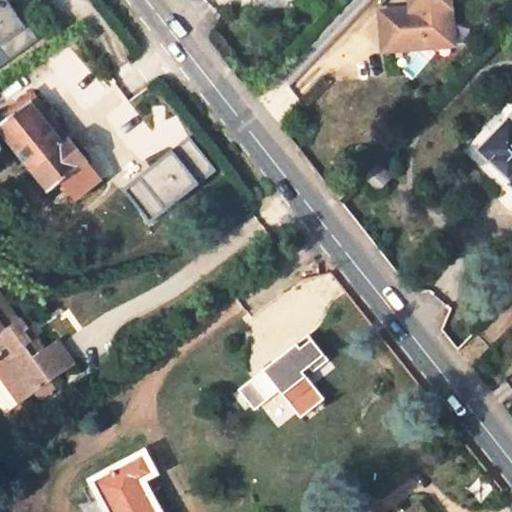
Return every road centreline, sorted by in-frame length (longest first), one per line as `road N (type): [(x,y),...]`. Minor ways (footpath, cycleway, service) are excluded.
road 1 (secondary): [(511,465),(152,0)]
road 2 (unknown): [(322,221),(282,271),(80,458),(70,511)]
road 3 (unknown): [(258,137),(390,0)]
